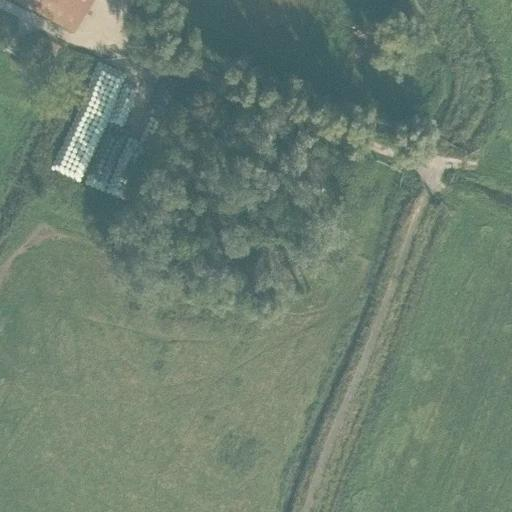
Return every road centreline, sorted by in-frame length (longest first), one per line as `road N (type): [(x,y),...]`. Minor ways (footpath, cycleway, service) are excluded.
road 1 (track): [(0,9),(82,49),(202,66),(415,153),(435,169),(309,511)]
road 2 (track): [(435,169),(469,72),(432,0)]
